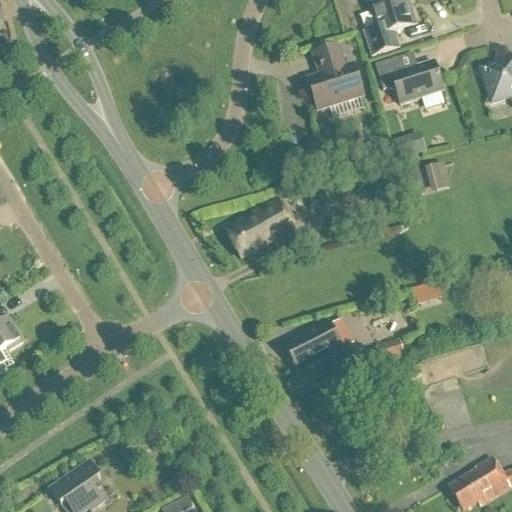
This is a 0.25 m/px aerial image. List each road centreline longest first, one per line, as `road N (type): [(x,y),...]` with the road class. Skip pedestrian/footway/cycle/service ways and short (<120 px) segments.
road 1 (tertiary): [(346,511),(206,289)]
road 2 (residential): [(263,0),(252,15),(229,139),(155,202)]
road 3 (residential): [(108,352),(0,176)]
road 4 (tertiary): [(19,0),(50,73),(115,144)]
road 5 (tertiary): [(115,144),(110,109),(84,53),(43,0)]
road 6 (residential): [(0,431),(108,352)]
